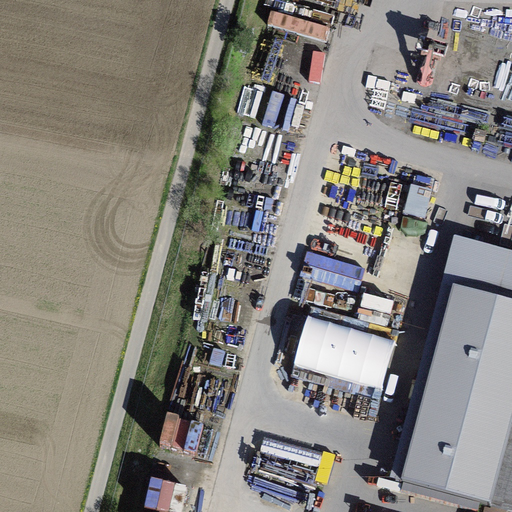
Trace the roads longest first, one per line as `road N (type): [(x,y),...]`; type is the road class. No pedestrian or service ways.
road 1 (track): [(94,511),(230,0)]
road 2 (unknown): [(315,128),(217,460)]
road 3 (unknown): [(315,128),(511,175)]
road 4 (unknown): [(386,0),(347,29),(315,128)]
